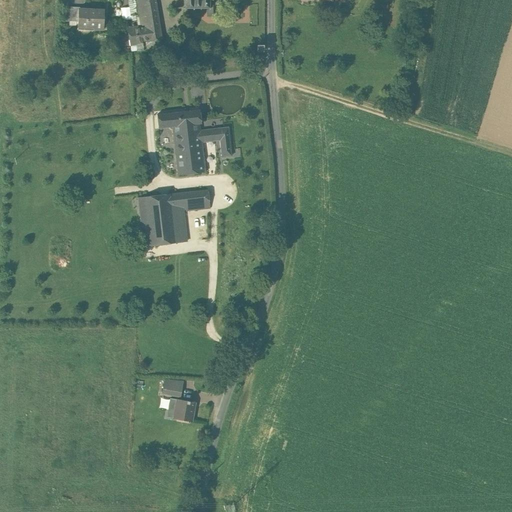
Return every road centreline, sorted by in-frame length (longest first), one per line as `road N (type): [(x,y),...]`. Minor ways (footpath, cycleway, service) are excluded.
road 1 (unclassified): [(201,511),(223,404),(276,264),(281,182),(272,69)]
road 2 (track): [(273,83),(511,154)]
road 3 (residential): [(161,0),(178,79),(272,69)]
